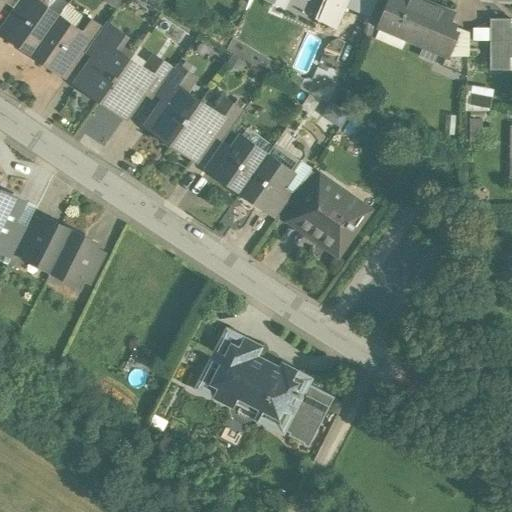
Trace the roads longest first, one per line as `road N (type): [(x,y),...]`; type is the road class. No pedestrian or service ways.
road 1 (unclassified): [(0,111),(371,360),(511,444)]
road 2 (track): [(371,360),(299,511)]
